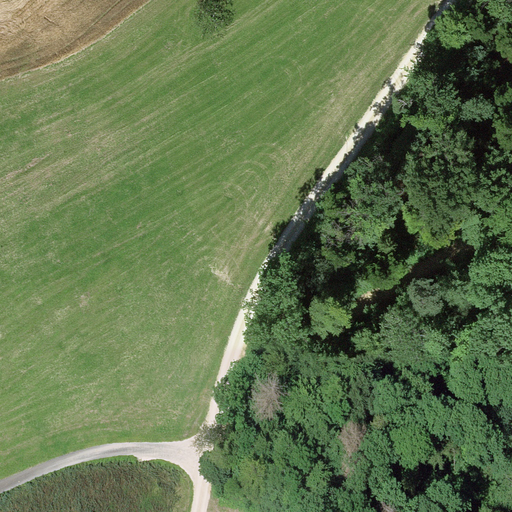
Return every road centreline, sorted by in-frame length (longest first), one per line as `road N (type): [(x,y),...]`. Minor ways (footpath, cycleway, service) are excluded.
road 1 (track): [(210,461),(253,304),(455,0)]
road 2 (track): [(221,419),(357,303),(511,217)]
road 3 (track): [(0,492),(79,459),(157,453),(210,461)]
